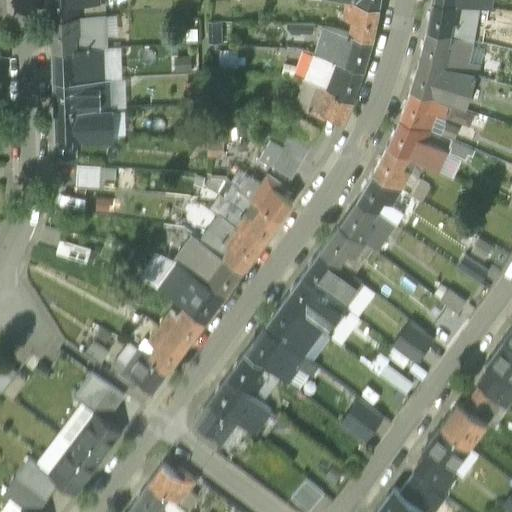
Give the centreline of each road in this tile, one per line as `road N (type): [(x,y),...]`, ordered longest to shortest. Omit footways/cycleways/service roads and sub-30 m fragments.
road 1 (residential): [(154,430),(337,180),(376,99),(401,0)]
road 2 (residential): [(339,511),(511,278)]
road 3 (residential): [(24,0),(31,194),(0,278)]
road 4 (residential): [(264,511),(154,430)]
